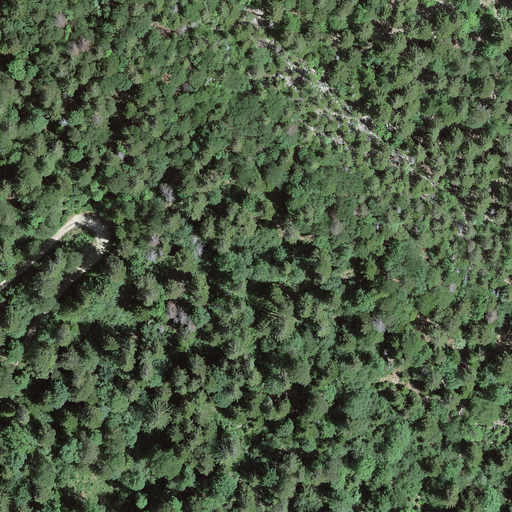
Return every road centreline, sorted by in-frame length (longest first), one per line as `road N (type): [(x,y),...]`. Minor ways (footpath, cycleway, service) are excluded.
road 1 (track): [(0,393),(69,284),(107,241),(97,219)]
road 2 (track): [(387,511),(441,471),(475,385)]
road 3 (track): [(106,227),(202,139)]
road 4 (track): [(0,287),(83,218),(97,219)]
